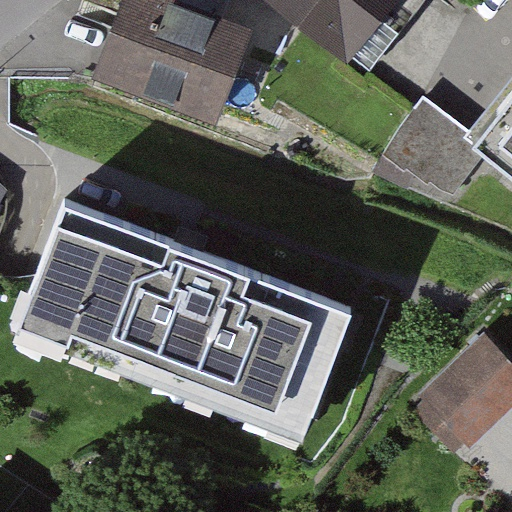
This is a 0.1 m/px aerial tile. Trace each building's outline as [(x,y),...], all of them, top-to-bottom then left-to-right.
[(195,0),(124,0),(94,82),(220,127),(258,23),(195,0)] [(419,0),(273,0),(369,69),(419,0)] [(511,77),(446,158),(511,211),(511,77)] [(0,203),(22,169),(0,154),(0,203)] [(332,283),(48,170),(0,291),(0,321),(273,430),(332,283)] [(511,418),(511,357),(488,331),(416,398),(471,457),(511,418)]
